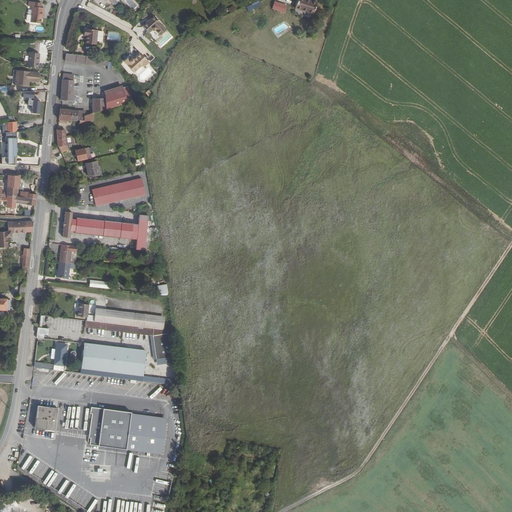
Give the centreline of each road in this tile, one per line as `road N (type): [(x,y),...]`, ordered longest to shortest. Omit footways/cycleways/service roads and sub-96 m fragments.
road 1 (secondary): [(69,0),(18,380)]
road 2 (track): [(278,511),(361,466),(511,243)]
